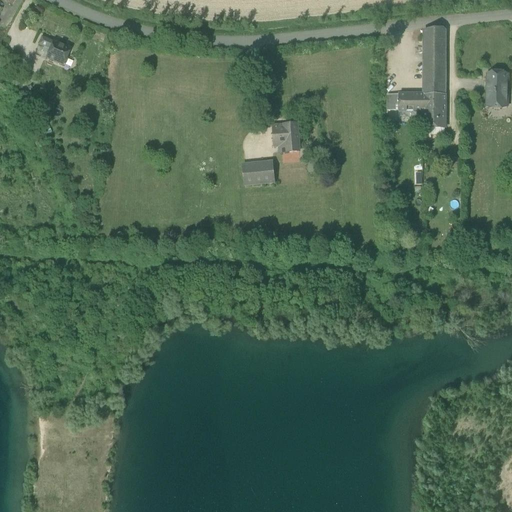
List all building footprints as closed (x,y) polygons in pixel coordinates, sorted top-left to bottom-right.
[(423,95),(446,95),(446,31),(444,29),(425,30),(423,95)] [(44,48),(47,49),(47,47),(50,48),(52,42),(41,37),(38,45),(44,48)] [(45,58),(62,65),(63,64),(65,65),(67,59),(65,58),(69,49),(53,42),(52,42),(50,48),(45,58)] [(47,49),(44,48),(41,56),(45,58),(50,48),(47,47),(47,49)] [(5,63),(16,69),(23,53),(13,48),(5,63)] [(484,93),(508,94),(509,75),(484,74),(484,93)] [(483,107),(508,108),(508,94),(484,93),(483,107)] [(399,95),(399,96),(399,111),(399,112),(402,112),(415,112),(423,112),(445,112),(446,95),(423,95),(399,95)] [(388,112),(399,111),(399,96),(388,96),(388,112)] [(415,112),(402,112),(402,120),(415,120),(415,112)] [(445,129),(445,112),(423,112),(423,129),(445,129)] [(279,148),(279,154),(299,152),(297,125),(272,127),(275,148),(279,148)] [(243,166),(245,186),(275,183),(273,163),(243,166)]
